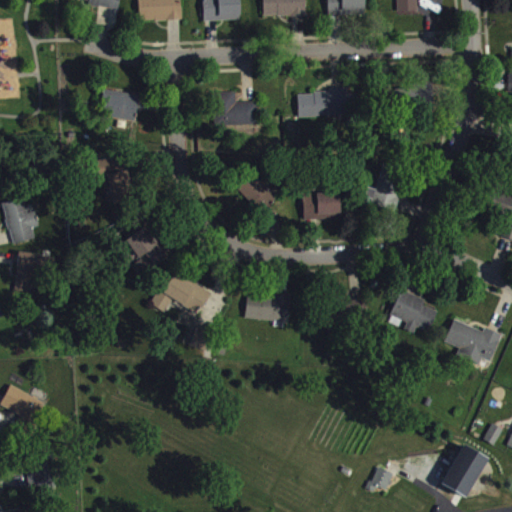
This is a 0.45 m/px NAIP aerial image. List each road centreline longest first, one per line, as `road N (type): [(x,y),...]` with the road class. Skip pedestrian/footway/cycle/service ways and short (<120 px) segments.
road 1 (residential): [(92,49),(169,65),(477,49)]
road 2 (residential): [(210,231),(243,252),(294,262),(420,248),(511,287)]
road 3 (residential): [(420,248),(477,49),(474,0)]
road 4 (residential): [(210,231),(177,173),(169,65)]
